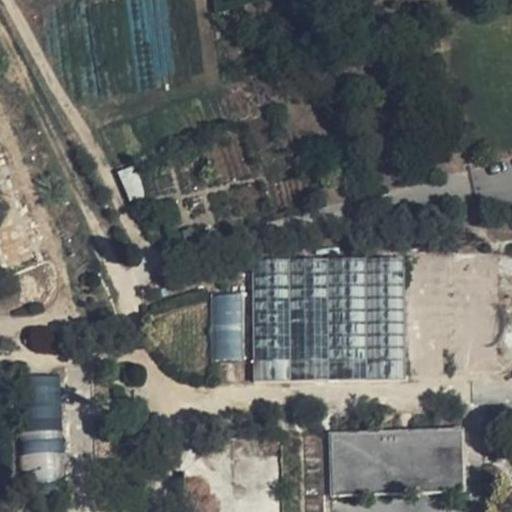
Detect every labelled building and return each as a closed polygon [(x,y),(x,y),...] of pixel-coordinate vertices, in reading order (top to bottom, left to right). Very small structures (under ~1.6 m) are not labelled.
[(119,170),(128,200),(144,196),(136,165),(119,170)] [(254,382),(409,378),(406,255),(251,259),(254,382)] [(242,294),(209,295),(212,361),(244,360),(242,294)] [(65,484),(59,374),(11,376),(17,487),(65,484)] [(469,492),(466,431),(337,435),(337,496),(469,492)]
